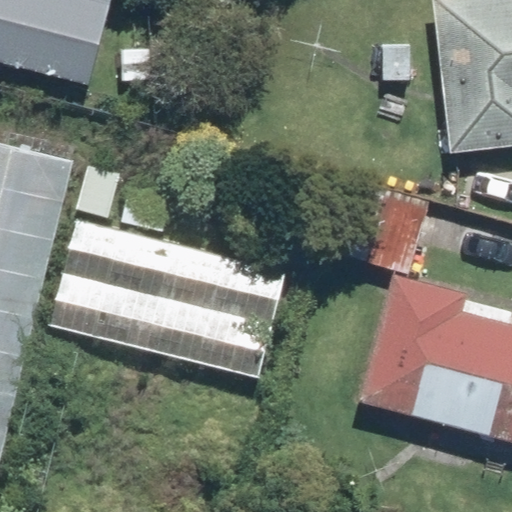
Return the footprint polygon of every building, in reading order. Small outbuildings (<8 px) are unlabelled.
[(511,0),(436,0),(453,150),(511,143),(511,0)] [(0,458),(70,153),(0,137),(0,458)] [(409,273),(428,204),(353,183),(334,252),(409,273)] [(75,222),(50,321),(259,375),(285,275),(75,222)] [(393,274),(361,398),(511,437),(511,323),(463,311),(468,293),(393,274)]
